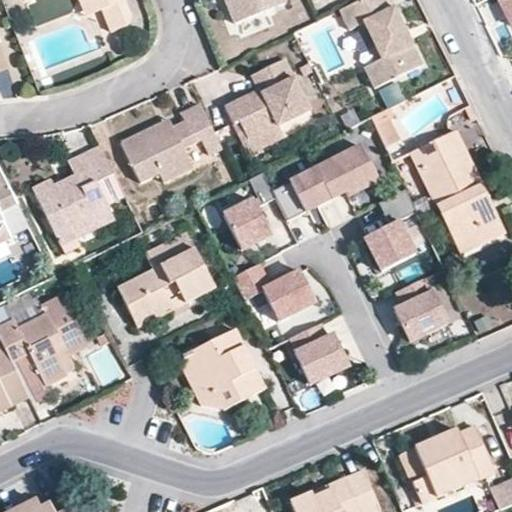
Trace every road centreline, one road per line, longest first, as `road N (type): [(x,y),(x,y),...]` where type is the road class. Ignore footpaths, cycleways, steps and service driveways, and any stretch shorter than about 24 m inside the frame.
road 1 (residential): [(403,408),(220,485),(70,443),(0,470)]
road 2 (residential): [(171,0),(175,44),(152,72),(84,105),(0,116)]
road 3 (residential): [(403,408),(326,244)]
road 4 (residential): [(447,0),(511,132)]
